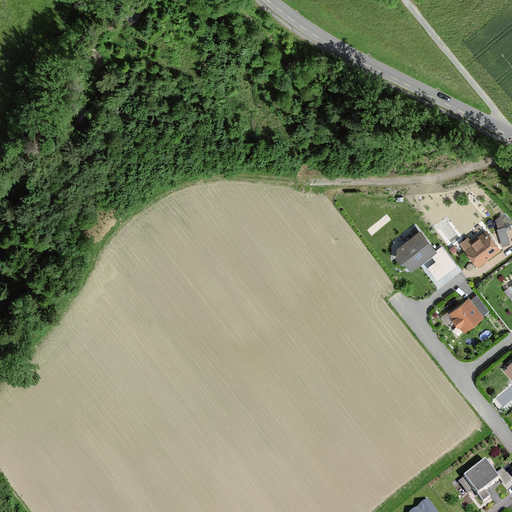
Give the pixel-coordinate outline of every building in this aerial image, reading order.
[(499,225),(507,221),(503,211),(495,214),(499,225)] [(498,226),(503,242),(511,240),(507,223),(498,226)] [(409,269),(433,249),(417,229),(393,249),(409,269)] [(475,266),(499,249),(486,231),(462,248),(475,266)] [(466,296),(445,312),(461,332),(481,316),(466,296)] [(511,354),(503,361),(511,372),(511,354)] [(482,459),(460,477),(474,494),(495,476),(482,459)] [(437,511),(428,499),(411,511),(437,511)]
